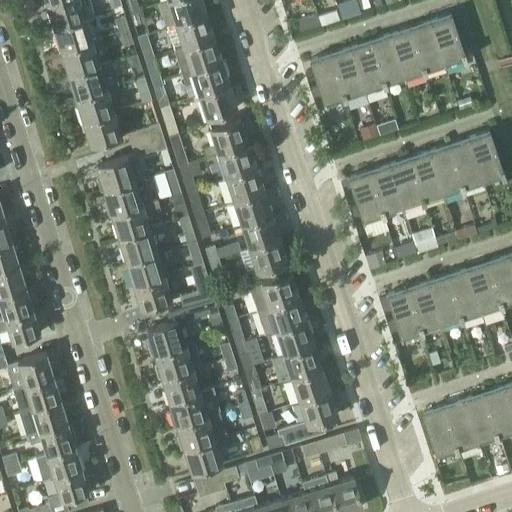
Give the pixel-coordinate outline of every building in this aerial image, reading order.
[(48,0),(47,1),(54,24),(96,11),(92,0),(48,0)] [(126,0),(130,10),(139,7),(136,0),(126,0)] [(166,24),(176,21),(206,11),(202,0),(160,0),(159,1),(166,24)] [(358,0),(343,0),(338,2),(340,8),(343,16),(362,10),(358,0)] [(368,0),(359,0),(360,1),(362,8),(370,6),(368,0)] [(139,7),(130,10),(134,24),(143,20),(139,7)] [(322,14),(326,25),(343,19),(343,16),(340,8),(322,14)] [(54,24),(62,48),(92,38),(85,17),(97,14),(96,11),(54,24)] [(176,21),(184,45),(214,35),(206,11),(176,21)] [(452,11),(431,18),(446,64),(467,57),(452,11)] [(300,20),(304,31),(323,24),(320,13),(300,20)] [(115,17),(120,30),(129,27),(125,14),(115,17)] [(431,18),(411,24),(426,71),(446,64),(431,18)] [(411,24),(391,31),(406,77),(426,71),(411,24)] [(129,27),(120,30),(124,43),(133,40),(129,27)] [(391,31),(371,37),(386,84),(406,77),(391,31)] [(182,71),(191,68),(222,58),(214,35),(184,45),(174,48),(182,71)] [(371,37),(351,44),(366,91),(386,84),(371,37)] [(62,48),(69,72),(99,63),(92,38),(62,48)] [(141,44),(145,57),(154,54),(150,41),(141,44)] [(351,44),(331,51),(346,97),(366,91),(351,44)] [(346,97),(331,51),(310,58),(325,104),(346,97)] [(154,54),(145,57),(149,71),(159,68),(154,54)] [(191,68),(199,92),(229,82),(222,58),(191,68)] [(76,95),(106,86),(102,75),(117,70),(114,59),(99,64),(99,63),(69,72),(72,82),(69,83),(72,96),(76,95)] [(131,64),(135,77),(144,74),(140,61),(131,64)] [(144,74),(135,77),(142,101),(152,98),(144,74)] [(229,82),(199,92),(207,116),(237,106),(229,82)] [(76,97),(84,119),(114,110),(110,97),(106,86),(76,95),(76,97)] [(158,94),(161,105),(171,102),(168,91),(158,94)] [(471,96),(459,100),(461,107),(473,103),(471,96)] [(161,105),(171,135),(181,132),(171,102),(161,105)] [(114,110),(84,119),(91,143),(121,135),(114,110)] [(218,151),(218,152),(248,142),(240,117),(210,127),(215,141),(205,144),(208,154),(218,151)] [(380,125),(383,135),(402,129),(398,119),(380,125)] [(152,126),(151,127),(154,135),(164,132),(161,121),(152,125),(152,126)] [(376,122),(361,127),(364,139),(379,134),(376,122)] [(131,133),(134,142),(154,135),(151,127),(131,133)] [(490,129),(469,136),(484,182),(506,175),(504,167),(502,168),(490,129)] [(164,132),(154,135),(158,147),(168,143),(164,132)] [(171,135),(180,165),(190,161),(181,132),(171,135)] [(469,136),(449,143),(464,189),(484,182),(469,136)] [(226,174),(226,175),(256,165),(248,142),(218,152),(222,165),(214,167),(217,177),(226,174)] [(449,143),(430,149),(444,195),(464,189),(449,143)] [(430,149),(410,156),(424,202),(444,195),(430,149)] [(97,164),(104,188),(134,179),(127,155),(97,164)] [(410,156),(390,163),(404,208),(424,202),(410,156)] [(180,165),(188,188),(198,185),(190,161),(180,165)] [(390,163),(370,169),(384,215),(404,208),(390,163)] [(226,175),(234,199),(264,189),(256,165),(226,175)] [(384,215),(370,169),(348,176),(364,222),(384,215)] [(104,188),(107,198),(104,199),(108,212),(112,211),(112,212),(153,199),(146,175),(134,179),(104,188)] [(170,179),(174,194),(184,190),(180,176),(170,179)] [(188,188),(196,212),(206,209),(198,185),(188,188)] [(234,199),(241,223),(271,213),(264,189),(234,199)] [(174,194),(181,216),(189,214),(191,213),(184,190),(174,194)] [(112,212),(119,236),(149,226),(144,211),(162,205),(160,197),(153,199),(112,212)] [(206,209),(196,212),(203,235),(214,231),(206,209)] [(181,216),(188,241),(198,238),(191,213),(189,214),(181,216)] [(241,223),(249,246),(279,236),(271,213),(241,223)] [(494,220),(480,225),(481,229),(500,223),(497,215),(493,216),(494,220)] [(0,244),(13,240),(6,218),(0,219),(0,244)] [(457,226),(460,236),(480,230),(477,220),(457,226)] [(414,231),(420,248),(446,240),(443,232),(438,233),(435,224),(414,231)] [(119,236),(126,259),(156,250),(149,226),(119,236)] [(455,228),(449,230),(452,238),(458,236),(455,228)] [(397,239),(401,251),(414,247),(410,235),(397,239)] [(279,236),(249,246),(242,249),(249,271),(256,269),(257,271),(287,261),(279,236)] [(198,238),(188,241),(192,253),(202,250),(198,238)] [(0,268),(20,263),(13,240),(0,244),(0,268)] [(207,245),(211,259),(221,255),(217,243),(207,245)] [(368,253),(372,266),(388,261),(384,247),(368,253)] [(126,259),(133,283),(163,273),(156,250),(126,259)] [(511,268),(507,253),(487,259),(502,306),(511,302),(511,268)] [(221,255),(211,259),(215,272),(225,269),(221,255)] [(487,259),(467,266),(482,313),(502,306),(487,259)] [(194,264),(190,265),(197,288),(201,287),(205,298),(214,295),(211,283),(204,261),(203,261),(194,264)] [(0,293),(27,286),(20,263),(0,268),(0,293)] [(467,266),(447,273),(463,319),(482,313),(467,266)] [(251,283),(259,309),(299,295),(291,270),(261,280),(251,283)] [(163,273),(133,283),(141,307),(171,298),(163,273)] [(447,273),(428,279),(443,326),(463,319),(447,273)] [(428,279),(408,286),(423,332),(443,326),(428,279)] [(0,293),(0,318),(34,308),(27,286),(0,293)] [(423,332),(408,286),(387,293),(402,339),(423,332)] [(197,288),(180,293),(183,304),(205,298),(201,287),(197,288)] [(214,295),(205,298),(209,311),(209,310),(210,312),(219,309),(215,296),(214,295)] [(277,328),(307,318),(299,295),(259,309),(267,331),(277,328)] [(183,304),(183,305),(186,315),(187,315),(188,317),(209,311),(205,298),(183,304)] [(226,305),(230,318),(239,315),(235,302),(226,305)] [(183,305),(169,309),(172,319),(186,315),(183,305)] [(34,308),(0,318),(0,329),(7,327),(11,341),(41,332),(34,308)] [(151,337),(147,339),(152,353),(155,352),(194,340),(187,317),(188,317),(187,315),(186,315),(172,319),(148,327),(151,337)] [(239,315),(230,318),(234,331),(243,328),(239,315)] [(277,328),(285,353),(315,343),(307,318),(277,328)] [(222,343),(226,355),(233,353),(236,352),(232,339),(222,343)] [(158,362),(154,363),(158,376),(162,375),(192,366),(201,363),(194,340),(155,352),(158,362)] [(285,353),(292,376),(322,366),(315,343),(285,353)] [(240,353),(245,366),(255,363),(251,349),(240,353)] [(437,350),(429,352),(433,364),(440,361),(437,350)] [(8,365),(15,387),(55,375),(47,351),(8,363),(7,363),(8,365)] [(233,353),(226,355),(230,369),(240,366),(236,352),(233,353)] [(0,367),(8,365),(7,363),(8,363),(5,354),(0,355),(0,367)] [(255,363),(245,366),(248,378),(258,375),(255,363)] [(192,366),(162,375),(169,399),(200,389),(192,366)] [(292,376),(300,399),(330,390),(322,366),(292,376)] [(21,410),(32,407),(61,398),(55,375),(15,387),(14,387),(21,410)] [(172,409),(168,410),(173,424),(177,422),(219,410),(214,395),(216,395),(213,385),(200,389),(169,399),(172,409)] [(511,404),(506,385),(486,391),(501,437),(511,432),(511,404)] [(236,390),(240,403),(250,400),(247,387),(236,390)] [(330,390),(300,399),(308,423),(338,413),(330,390)] [(486,391),(466,398),(481,443),(501,437),(486,391)] [(256,399),(260,413),(270,409),(266,397),(256,399)] [(32,407),(39,429),(68,420),(61,398),(32,407)] [(466,398),(446,404),(461,450),(481,443),(466,398)] [(250,400),(240,403),(244,416),(255,413),(250,400)] [(461,450),(446,404),(425,411),(440,457),(461,450)] [(219,410),(177,422),(184,446),(214,437),(226,433),(219,410)] [(42,439),(46,452),(75,443),(75,441),(77,440),(73,428),(71,428),(68,420),(39,429),(28,433),(31,442),(42,439)] [(292,427),(266,436),(269,447),(296,439),(292,427)] [(344,431),(315,440),(318,451),(347,442),(344,431)] [(214,437),(184,446),(191,470),(222,461),(217,446),(230,442),(227,432),(226,433),(214,437)] [(263,449),(259,436),(249,439),(254,452),(263,449)] [(318,451),(315,440),(302,444),(305,455),(318,451)] [(43,478),(53,475),(82,466),(75,443),(46,452),(36,455),(43,478)] [(281,450),(268,454),(270,464),(284,459),(281,450)] [(2,455),(5,465),(18,460),(16,451),(2,455)] [(270,464),(268,454),(255,458),(258,467),(270,464)] [(18,460),(5,465),(8,474),(21,470),(18,460)] [(507,462),(496,465),(499,472),(509,468),(507,462)] [(235,464),(220,468),(224,480),(239,475),(235,464)] [(48,495),(50,501),(86,491),(89,490),(89,487),(91,486),(87,474),(85,474),(82,466),(53,475),(58,492),(48,495)] [(332,482),(329,483),(338,511),(341,511),(362,506),(353,476),(342,479),(339,467),(328,471),(332,482)] [(224,480),(220,468),(194,476),(197,488),(224,480)] [(338,511),(329,483),(306,491),(312,511),(338,511)] [(86,491),(50,501),(30,508),(29,504),(18,507),(19,511),(54,511),(69,508),(89,501),(86,491)] [(312,511),(306,491),(282,498),(286,511),(312,511)] [(255,493),(255,494),(260,511),(286,511),(282,498),(259,505),(255,493)] [(260,511),(255,494),(231,501),(234,511),(260,511)] [(234,511),(231,501),(214,506),(216,509),(205,511),(234,511)]
